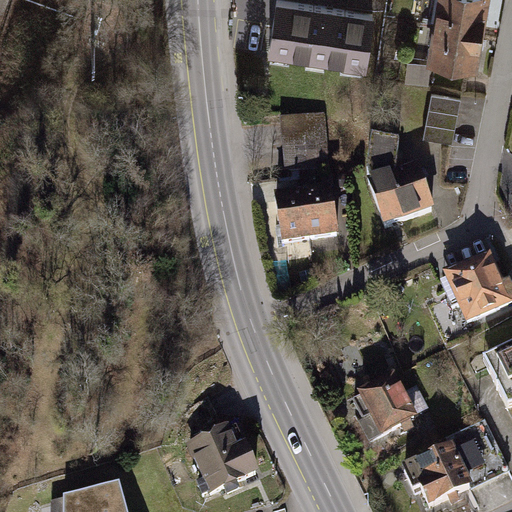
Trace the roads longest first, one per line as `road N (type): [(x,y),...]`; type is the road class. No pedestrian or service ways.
road 1 (track): [(131,0),(132,32),(113,57),(78,79),(67,116),(93,203),(127,248),(91,275),(65,344),(54,422),(73,443),(127,417),(103,386)]
road 2 (residential): [(511,47),(477,227),(252,330)]
road 3 (primary): [(199,0),(227,239),(252,330)]
road 4 (primary): [(252,330),(338,511)]
road 5 (track): [(127,248),(139,274),(137,336),(103,386)]
